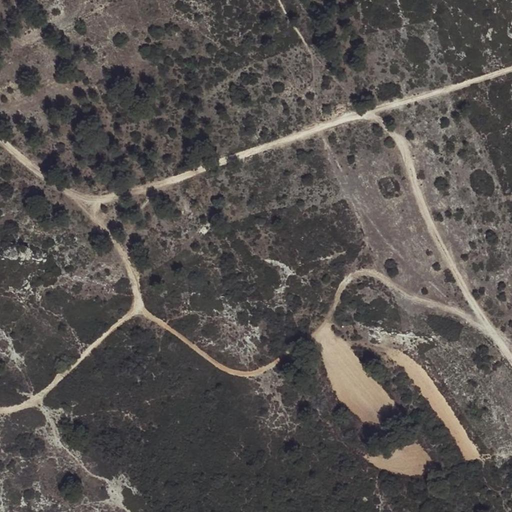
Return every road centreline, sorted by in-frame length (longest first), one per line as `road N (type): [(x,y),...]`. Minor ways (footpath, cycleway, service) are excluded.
road 1 (track): [(0,402),(28,404),(74,350),(130,311),(153,314),(205,359),(247,374),(308,339),(385,221),(427,204)]
road 2 (track): [(83,198),(358,113),(380,115),(396,132),(427,204)]
road 3 (track): [(427,204),(487,321),(511,350)]
road 4 (track): [(358,113),(511,66)]
road 5 (track): [(83,198),(153,314)]
road 6 (track): [(279,0),(311,51),(315,126)]
